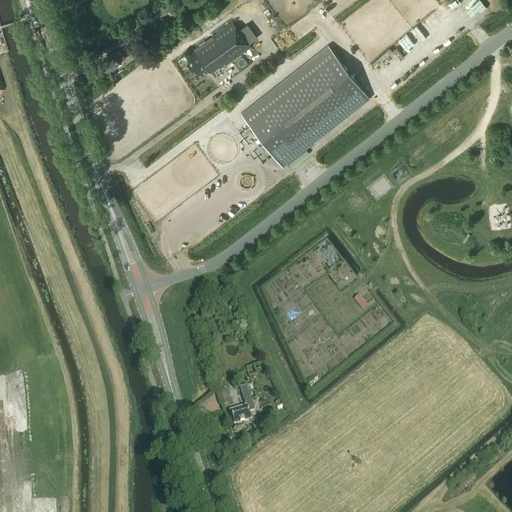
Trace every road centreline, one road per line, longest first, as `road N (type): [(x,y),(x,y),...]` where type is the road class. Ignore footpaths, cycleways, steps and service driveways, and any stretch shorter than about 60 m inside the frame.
road 1 (unclassified): [(141,289),(219,262),(503,35)]
road 2 (secondary): [(141,289),(36,0)]
road 3 (secondary): [(213,511),(141,289)]
